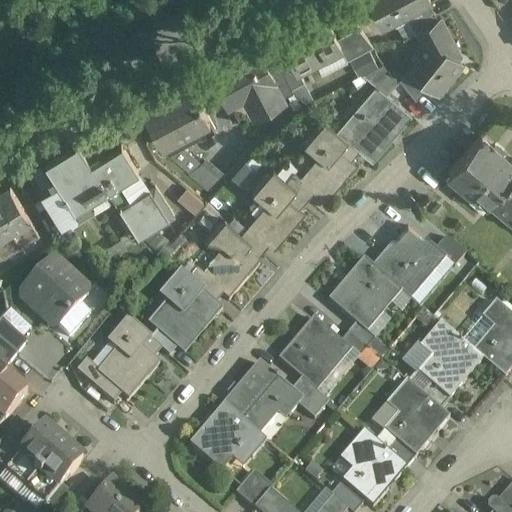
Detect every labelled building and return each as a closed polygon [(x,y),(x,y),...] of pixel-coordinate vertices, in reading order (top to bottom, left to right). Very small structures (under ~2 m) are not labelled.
[(366,20),(355,0),(350,0),(345,3),(356,25),(366,20)] [(369,0),(382,24),(392,19),(396,27),(405,24),(408,22),(403,13),(427,1),(428,0),(369,0)] [(457,50),(440,19),(437,20),(427,1),(403,13),(408,22),(405,24),(414,33),(403,39),(403,40),(417,33),(422,42),(414,52),(419,56),(408,68),(429,84),(439,93),(462,64),(451,56),(457,50)] [(291,61),(297,72),(343,49),(338,40),(323,10),(277,33),(291,61)] [(338,40),(343,49),(346,61),(372,48),(358,30),(338,40)] [(270,72),(257,47),(209,74),(227,105),(249,93),(260,111),(284,97),(270,72)] [(280,66),(293,92),(304,87),(297,72),(291,61),(280,66)] [(381,64),(362,74),(362,75),(375,85),(387,95),(397,82),(381,64)] [(293,92),(280,66),(270,72),(284,97),(293,92)] [(429,84),(408,68),(399,80),(416,101),(429,84)] [(189,84),(170,94),(169,91),(159,97),(161,100),(142,110),(162,147),(209,121),(189,84)] [(387,95),(375,85),(356,108),(362,112),(342,136),(356,149),(357,148),(371,160),(398,128),(399,129),(411,115),(387,95)] [(209,121),(162,147),(168,158),(182,151),(215,133),(209,121)] [(342,136),(327,124),(307,147),(322,160),(313,171),(316,174),(308,183),(307,185),(312,189),(325,201),(355,164),(348,158),(356,149),(342,136)] [(511,163),(480,136),(447,173),(485,207),(492,200),(491,199),(511,175),(511,163)] [(121,144),(100,157),(87,138),(78,144),(78,143),(45,164),(57,184),(42,193),(50,205),(54,203),(63,218),(107,190),(138,239),(174,216),(155,185),(149,189),(121,144)] [(182,151),(168,158),(189,175),(201,166),(182,151)] [(227,179),(205,161),(201,166),(189,175),(189,176),(213,195),(227,179)] [(232,178),(245,188),(257,172),(244,162),(232,178)] [(308,183),(294,171),(286,181),(305,197),(312,189),(307,185),(308,183)] [(286,181),(276,172),(256,195),(270,208),(260,219),(264,222),(256,232),(255,233),(266,243),(273,249),(303,211),(297,207),(305,197),(286,181)] [(511,175),(491,199),(492,200),(511,217),(511,175)] [(9,187),(0,193),(0,255),(1,258),(39,235),(9,187)] [(196,213),(205,202),(185,187),(177,198),(196,213)] [(240,234),(227,223),(207,247),(221,258),(212,269),(219,276),(211,285),(210,287),(221,296),(228,302),(258,266),(251,260),(259,251),(240,235),(240,234)] [(256,232),(248,225),(240,234),(240,235),(259,251),(266,243),(255,233),(256,232)] [(407,229),(373,269),(397,289),(410,301),(411,300),(407,296),(427,272),(431,276),(444,261),(445,260),(434,251),(407,229)] [(466,256),(446,238),(434,251),(445,260),(444,261),(454,270),(466,256)] [(467,256),(455,269),(464,277),(476,264),(467,256)] [(363,260),(328,302),(355,325),(366,334),(367,334),(379,320),(375,316),(397,289),(373,269),(363,260)] [(87,291),(56,262),(50,262),(21,294),(21,300),(52,329),(58,329),(69,339),(89,317),(79,307),(88,297),(87,291)] [(221,296),(210,287),(211,285),(197,273),(188,283),(214,304),(221,296)] [(188,283),(180,276),(161,299),(176,312),(157,333),(176,348),(183,354),(221,311),(214,304),(188,283)] [(511,370),(511,319),(495,305),(481,322),(492,331),(473,354),(483,363),(504,380),(511,370)] [(27,344),(1,320),(0,321),(0,340),(17,355),(27,344)] [(313,320),(278,361),(301,381),(316,393),(317,392),(313,388),(333,364),(338,368),(350,353),(351,352),(340,343),(313,320)] [(150,341),(130,325),(111,348),(120,355),(108,369),(112,373),(106,379),(105,381),(122,395),(129,400),(159,364),(152,359),(160,350),(150,341)] [(366,334),(355,325),(347,334),(366,350),(374,340),(367,334),(366,334)] [(473,354),(440,326),(426,343),(438,353),(418,376),(430,387),(449,403),(483,363),(473,354)] [(176,348),(157,333),(150,341),(160,350),(169,357),(176,348)] [(366,350),(347,334),(340,343),(351,352),(350,353),(358,360),(366,350)] [(17,355),(0,340),(0,371),(2,374),(17,355)] [(106,379),(86,362),(77,373),(114,404),(122,395),(105,381),(106,379)] [(274,377),(259,364),(223,406),(254,433),(277,407),(289,418),(298,407),(303,402),(291,392),(277,380),(277,379),(275,377),(274,377)] [(2,374),(0,371),(0,426),(27,394),(2,374)] [(316,393),(301,381),(291,392),(303,402),(298,407),(314,421),(328,404),(316,393)] [(422,397),(406,384),(393,401),(404,410),(383,435),(415,461),(449,420),(440,413),(422,397)] [(449,403),(430,387),(422,397),(440,413),(449,403)] [(254,433),(223,406),(189,446),(221,473),(241,450),(252,459),(266,443),(254,433)] [(22,452),(6,470),(45,504),(61,485),(81,461),(42,428),(22,452)] [(406,470),(363,434),(350,449),(362,460),(343,483),(374,509),(406,470)] [(5,438),(0,444),(0,465),(6,470),(22,452),(5,438)] [(252,476),(236,494),(254,510),(269,492),(270,491),(252,476)] [(61,485),(45,504),(55,511),(70,493),(61,485)] [(141,511),(110,485),(90,508),(86,511),(141,511)] [(357,511),(363,506),(340,486),(330,498),(347,511),(357,511)] [(511,511),(511,489),(498,505),(496,504),(491,504),(488,507),(488,511),(511,511)] [(347,511),(332,500),(322,511),(293,511),(269,492),(254,510),(256,511),(347,511)] [(86,511),(90,508),(81,500),(70,511),(86,511)]
